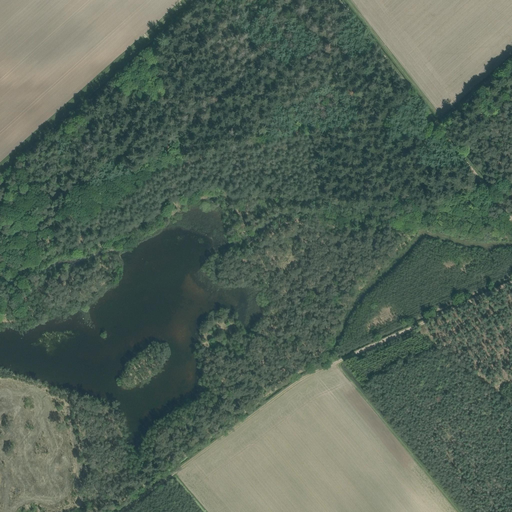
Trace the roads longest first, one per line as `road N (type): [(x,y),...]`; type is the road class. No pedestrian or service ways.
road 1 (track): [(119,511),(303,374),(511,282)]
road 2 (track): [(434,123),(289,131),(0,204)]
road 3 (track): [(511,221),(434,123),(511,57)]
road 4 (track): [(334,361),(458,511)]
